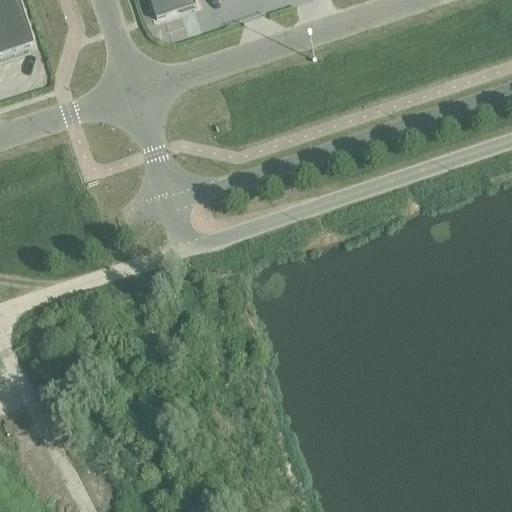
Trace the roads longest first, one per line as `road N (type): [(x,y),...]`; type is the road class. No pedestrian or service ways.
road 1 (tertiary): [(511,90),(174,202)]
road 2 (tertiary): [(190,248),(511,141)]
road 3 (unclassified): [(134,92),(413,0)]
road 4 (unclassified): [(0,137),(134,92)]
